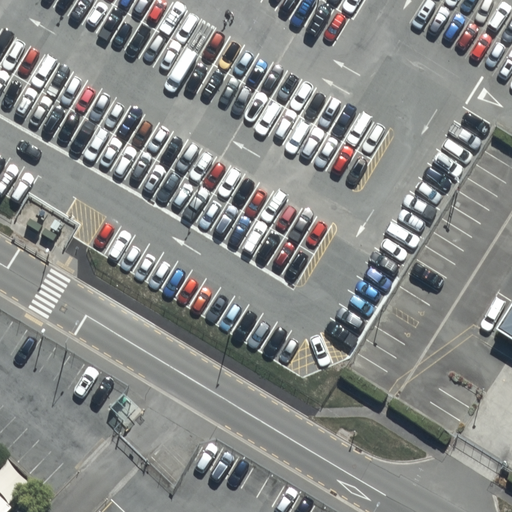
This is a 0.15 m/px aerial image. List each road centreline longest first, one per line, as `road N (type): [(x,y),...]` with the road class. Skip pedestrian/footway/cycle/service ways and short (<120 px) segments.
road 1 (unclassified): [(0,265),(414,511)]
road 2 (unknown): [(0,135),(261,286),(294,291),(323,280),(366,238)]
